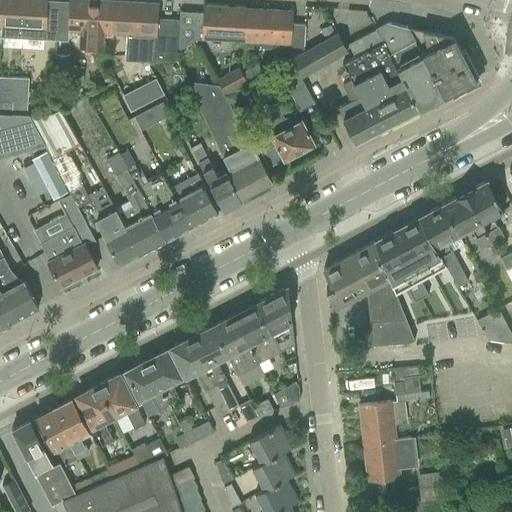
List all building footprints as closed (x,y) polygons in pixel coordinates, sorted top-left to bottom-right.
[(2,0),(1,27),(0,37),(43,39),(44,29),(44,23),(44,17),(45,0),(2,0)] [(68,31),(68,35),(80,36),(80,47),(99,48),(99,37),(111,38),(112,33),(113,1),(95,0),(69,0),(70,1),(69,19),(68,31)] [(113,1),(112,33),(126,34),(125,61),(153,62),(177,51),(177,50),(179,20),(156,18),(157,4),(113,1)] [(177,50),(177,51),(193,41),(201,38),(202,38),(246,41),(247,9),(204,6),(204,12),(180,11),(179,20),(177,50)] [(291,11),(247,9),(246,41),(288,43),(288,46),(303,47),(304,24),(290,23),(291,11)] [(375,29),(417,109),(443,96),(406,27),(386,22),(375,28),(375,29)] [(330,25),(321,30),(324,38),(334,34),(330,25)] [(453,36),(406,27),(443,96),(476,79),(453,36)] [(351,80),(360,96),(377,130),(417,109),(375,29),(358,38),(356,34),(352,36),(354,40),(348,43),(355,56),(342,62),(351,80)] [(292,59),(302,77),(347,51),(337,33),(292,59)] [(56,55),(55,79),(81,79),(82,79),(83,67),(82,67),(68,67),(68,56),(56,55)] [(244,71),(243,72),(244,72),(248,80),(249,81),(263,73),(257,64),(245,71),(244,71)] [(219,85),(223,94),(246,81),(238,67),(215,79),(219,85)] [(285,80),(300,110),(314,103),(299,73),(285,80)] [(0,113),(25,115),(27,78),(0,76),(0,113)] [(351,80),(342,84),(350,101),(360,96),(351,80)] [(219,85),(187,81),(225,162),(230,171),(244,199),(270,186),(269,185),(273,182),(264,165),(250,137),(248,137),(223,94),(219,85)] [(157,82),(147,87),(153,99),(163,94),(157,82)] [(377,130),(360,96),(350,101),(337,108),(355,142),(377,130)] [(263,115),(246,124),(247,126),(256,144),(268,166),(283,158),(283,159),(302,149),(305,150),(310,147),(311,144),(314,143),(304,125),(302,119),(295,123),(290,114),(283,118),(276,103),(261,111),(263,115)] [(152,108),(134,117),(140,130),(159,120),(152,108)] [(51,113),(29,115),(44,144),(50,155),(51,156),(63,149),(77,141),(77,140),(59,110),(51,113)] [(0,156),(44,144),(29,115),(25,115),(0,113),(0,156)] [(200,143),(190,148),(207,179),(214,193),(223,210),(244,199),(230,171),(227,173),(225,170),(216,175),(200,143)] [(51,156),(79,211),(92,205),(63,149),(51,156)] [(127,151),(119,155),(125,167),(126,168),(126,169),(134,165),(134,164),(133,163),(127,151)] [(46,152),(31,159),(52,199),(66,192),(46,152)] [(118,152),(107,158),(115,175),(126,169),(126,168),(125,167),(119,155),(118,152)] [(134,165),(126,169),(132,180),(133,181),(138,192),(164,241),(190,228),(169,187),(166,181),(164,176),(162,173),(143,182),(134,165)] [(125,202),(114,207),(139,254),(164,241),(138,192),(133,181),(132,180),(126,169),(115,175),(124,192),(128,200),(125,202)] [(171,186),(169,187),(190,228),(218,213),(209,195),(203,184),(197,173),(171,186)] [(486,180),(465,191),(493,242),(503,236),(497,225),(496,225),(491,216),(502,210),(486,180)] [(465,191),(442,203),(458,234),(471,227),(481,247),(493,242),(465,191)] [(66,212),(34,229),(51,260),(49,261),(47,262),(51,270),(60,288),(97,269),(87,251),(84,244),(94,239),(79,211),(75,203),(64,209),(66,212)] [(442,203),(418,216),(446,266),(456,286),(467,280),(457,260),(447,240),(458,234),(442,203)] [(101,215),(94,219),(102,235),(103,236),(109,247),(118,265),(139,254),(114,207),(112,204),(99,211),(101,215)] [(418,216),(373,241),(388,278),(394,294),(395,293),(406,287),(407,287),(414,301),(428,294),(420,280),(446,266),(418,216)] [(335,307),(366,290),(388,278),(373,241),(323,268),(332,285),(325,289),(335,307)] [(511,251),(500,258),(506,268),(511,264),(511,251)] [(3,256),(0,257),(0,288),(15,319),(38,307),(23,280),(21,281),(10,269),(3,256)] [(388,278),(367,290),(370,322),(405,318),(395,293),(394,294),(388,278)] [(294,343),(287,287),(287,286),(256,302),(264,316),(260,319),(267,334),(270,332),(279,350),(294,343)] [(0,326),(15,319),(0,288),(0,326)] [(256,302),(232,314),(257,362),(279,350),(270,332),(267,334),(260,319),(264,316),(256,302)] [(511,336),(498,309),(476,320),(479,326),(487,339),(511,342),(511,336)] [(232,314),(209,326),(217,341),(221,339),(228,354),(227,355),(236,373),(257,362),(232,314)] [(370,322),(369,322),(371,346),(408,343),(414,340),(405,318),(370,322)] [(209,326),(189,336),(227,410),(239,404),(216,360),(227,355),(228,354),(221,339),(217,341),(209,326)] [(227,410),(189,336),(171,346),(186,376),(196,371),(219,415),(227,410)] [(167,348),(146,359),(147,361),(169,404),(169,405),(172,404),(173,407),(180,403),(178,399),(178,398),(170,383),(182,376),(176,366),(174,361),(167,348)] [(142,361),(124,370),(133,388),(139,399),(147,414),(157,409),(160,414),(169,409),(170,408),(171,408),(169,405),(169,404),(147,361),(146,359),(142,361)] [(392,367),(394,392),(419,390),(417,364),(392,367)] [(119,373),(98,384),(114,415),(124,410),(134,429),(145,423),(119,373)] [(295,381),(273,394),(280,407),(299,400),(298,386),(295,381)] [(114,415),(98,384),(77,395),(103,445),(113,439),(103,420),(114,415)] [(72,397),(51,408),(76,457),(77,457),(77,458),(89,452),(80,436),(81,436),(90,431),(81,415),(72,397)] [(359,404),(363,442),(393,439),(392,426),(406,424),(403,399),(359,404)] [(76,457),(51,408),(35,416),(53,450),(56,449),(64,464),(76,457)] [(186,418),(178,423),(183,433),(188,443),(189,443),(197,439),(186,418)] [(29,420),(11,429),(51,505),(61,500),(61,499),(60,498),(75,492),(71,485),(59,463),(53,466),(45,451),(30,423),(29,420)] [(279,425),(248,441),(260,463),(291,447),(279,425)] [(511,426),(499,429),(503,447),(511,445),(511,426)] [(183,433),(174,438),(179,447),(188,443),(183,433)] [(409,437),(393,439),(363,442),(368,480),(398,477),(397,466),(413,464),(409,437)] [(143,443),(132,448),(132,449),(133,450),(135,454),(140,466),(151,461),(144,444),(143,443)] [(251,468),(263,490),(294,474),(283,452),(291,448),(291,447),(260,463),(251,468)] [(134,455),(108,466),(109,469),(112,477),(139,466),(140,466),(135,454),(134,455)] [(173,487),(169,475),(163,456),(151,461),(140,466),(139,466),(112,477),(111,478),(93,486),(75,493),(61,499),(61,500),(66,511),(181,511),(180,509),(177,498),(173,487)] [(215,462),(222,483),(232,478),(222,458),(215,462)] [(188,466),(169,475),(173,487),(192,477),(193,477),(188,466)] [(108,470),(89,478),(93,486),(111,478),(112,477),(109,469),(108,470)] [(254,494),(263,511),(274,511),(297,500),(286,478),(294,474),(263,490),(254,494)] [(192,477),(173,487),(177,498),(195,488),(197,487),(192,477)] [(89,478),(71,485),(75,492),(75,493),(93,486),(89,478)] [(14,479),(3,485),(11,500),(12,503),(16,511),(24,511),(30,509),(29,509),(22,495),(14,479)] [(223,486),(230,507),(240,501),(230,482),(223,486)] [(195,488),(177,498),(180,509),(199,499),(201,498),(195,488)] [(199,499),(180,509),(181,511),(198,511),(203,510),(204,509),(199,499)] [(292,511),(289,505),(297,501),(297,500),(274,511),(292,511)]
